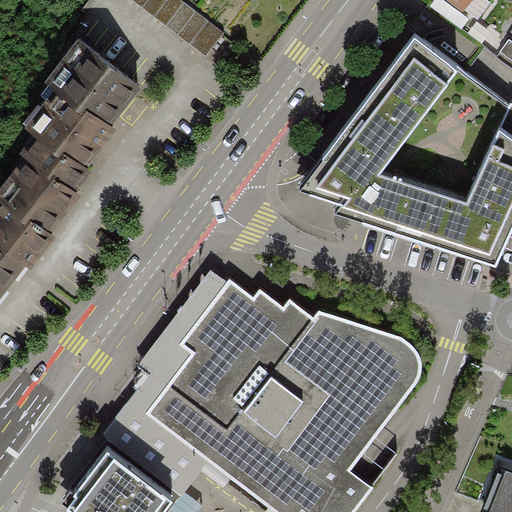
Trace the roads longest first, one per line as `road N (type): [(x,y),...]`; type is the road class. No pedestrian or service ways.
road 1 (residential): [(202,199),(254,231),(511,317)]
road 2 (primary): [(0,462),(202,199)]
road 3 (primary): [(202,199),(349,0)]
road 4 (residential): [(511,331),(431,511)]
